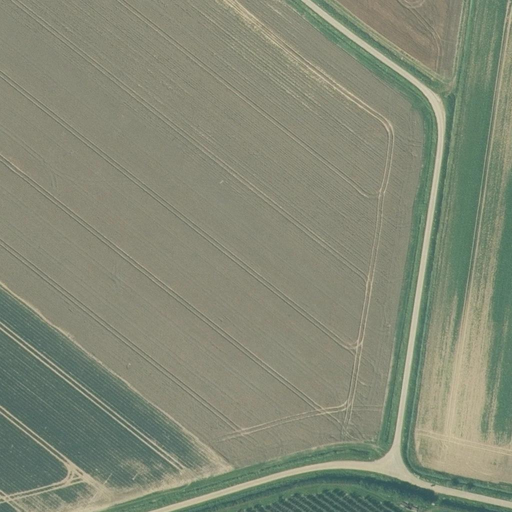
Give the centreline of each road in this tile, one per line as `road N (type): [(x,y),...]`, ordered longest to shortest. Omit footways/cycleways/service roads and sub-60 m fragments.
road 1 (unclassified): [(390,471),(443,135),(439,99),(310,0)]
road 2 (unclassified): [(158,511),(315,468),(390,471)]
road 3 (unclassified): [(511,504),(390,471)]
